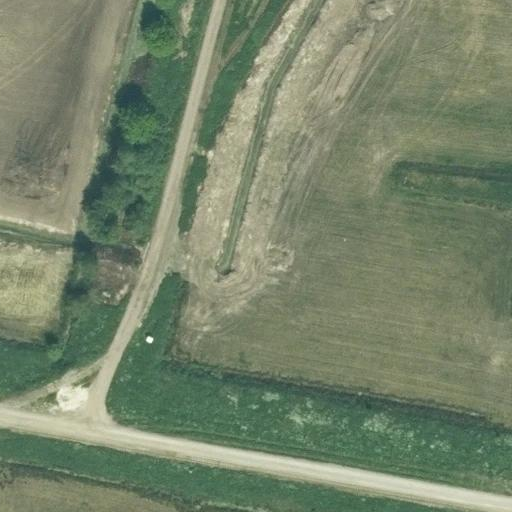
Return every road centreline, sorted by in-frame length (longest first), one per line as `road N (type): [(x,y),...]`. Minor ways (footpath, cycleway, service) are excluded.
road 1 (track): [(0,411),(511,499)]
road 2 (track): [(86,426),(145,255),(213,0)]
road 3 (track): [(183,113),(267,0)]
